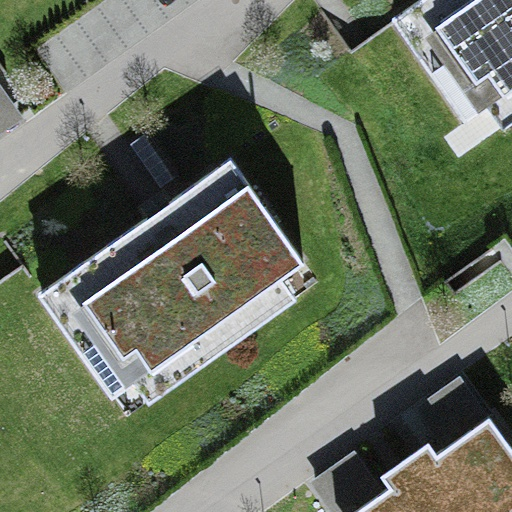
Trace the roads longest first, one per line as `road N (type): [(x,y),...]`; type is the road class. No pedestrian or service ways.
road 1 (residential): [(511,308),(215,511)]
road 2 (residential): [(258,0),(0,186)]
